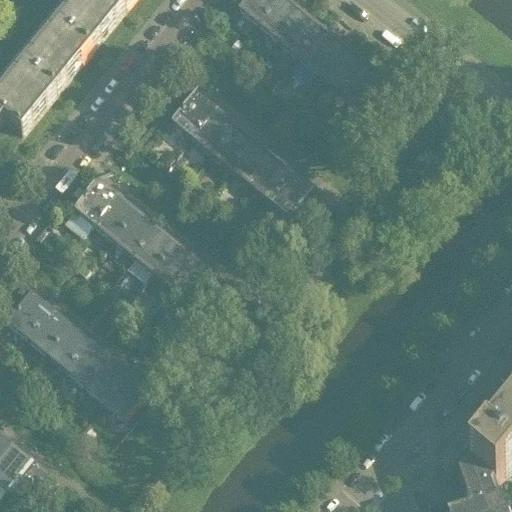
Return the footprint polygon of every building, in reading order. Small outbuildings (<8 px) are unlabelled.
[(84,0),(0,102),(0,132),(5,127),(22,142),(138,0),(84,0)] [(252,0),(239,16),(259,32),(283,2),(280,0),(252,0)] [(303,18),(283,2),(259,32),(279,48),(303,18)] [(322,34),(303,18),(279,48),(298,63),(322,34)] [(342,50),(322,34),(298,63),(317,80),(342,50)] [(361,66),(342,50),(317,80),(336,95),(361,66)] [(381,82),(361,66),(336,95),(356,111),(381,82)] [(173,129),(192,145),(217,116),(197,99),(173,129)] [(236,132),(217,116),(192,145),(212,161),(236,132)] [(339,126),(329,139),(337,145),(347,132),(339,126)] [(255,147),(236,132),(212,161),(231,176),(255,147)] [(275,163),(255,147),(231,176),(250,193),(275,163)] [(160,167),(169,174),(178,162),(170,155),(160,167)] [(293,178),(275,163),(250,193),(269,208),(293,178)] [(323,212),(309,201),(314,195),(293,178),(269,208),(304,236),(323,212)] [(75,217),(95,233),(119,204),(99,187),(75,217)] [(138,219),(119,204),(95,233),(114,249),(138,219)] [(157,235),(138,219),(114,249),(133,265),(157,235)] [(177,251),(157,235),(133,265),(153,281),(177,251)] [(196,267),(177,251),(153,281),(172,296),(196,267)] [(216,283),(196,267),(172,296),(192,313),(216,283)] [(8,330),(28,346),(52,317),(32,301),(8,330)] [(72,333),(52,317),(28,346),(47,362),(72,333)] [(91,349),(72,333),(47,362),(67,378),(91,349)] [(110,365),(91,349),(67,378),(86,394),(110,365)] [(130,381),(110,365),(86,394),(105,410),(130,381)] [(149,397),(130,381),(105,410),(125,426),(149,397)] [(497,494),(508,480),(511,475),(511,419),(485,452),(479,446),(464,464),(471,470),(469,472),(470,473),(459,485),(467,506),(449,511),(502,511),(503,511),(502,508),(495,511),(491,497),(495,493),(497,494)] [(0,467),(13,453),(0,442),(0,467)] [(32,468),(13,453),(0,467),(0,491),(7,498),(32,468)] [(28,511),(51,484),(32,468),(7,498),(25,511),(28,511)]
